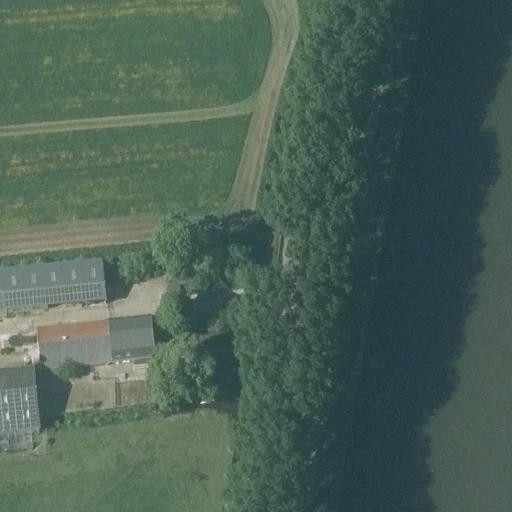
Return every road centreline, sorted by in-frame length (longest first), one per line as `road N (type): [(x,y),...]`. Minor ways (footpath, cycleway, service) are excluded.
road 1 (unclassified): [(302,511),(389,0)]
road 2 (track): [(0,333),(22,322),(301,297)]
